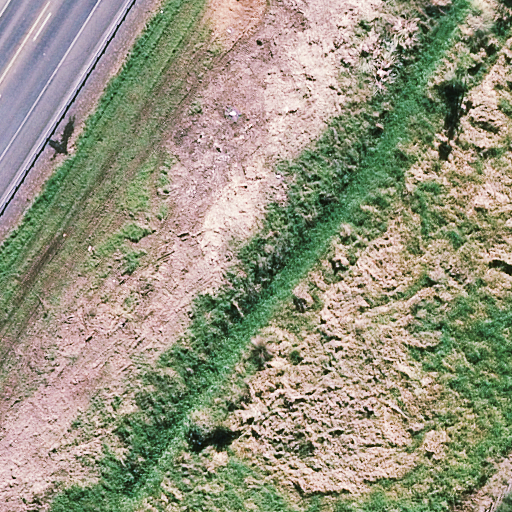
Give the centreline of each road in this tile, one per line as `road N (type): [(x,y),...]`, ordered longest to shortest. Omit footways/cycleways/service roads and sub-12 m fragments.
road 1 (trunk): [(225,0),(0,418)]
road 2 (trunk): [(138,0),(0,212)]
